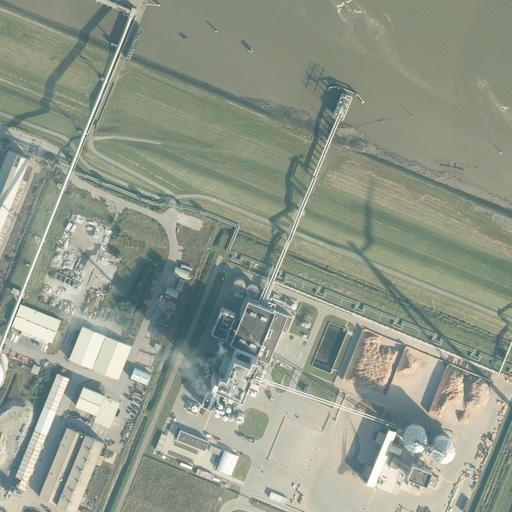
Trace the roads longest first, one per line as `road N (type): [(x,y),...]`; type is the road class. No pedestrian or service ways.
road 1 (unclassified): [(220,258),(116,511)]
road 2 (unknown): [(78,370),(119,385),(172,251),(167,224)]
road 3 (unknown): [(57,363),(123,201)]
road 4 (unknown): [(0,128),(42,146),(0,249)]
road 5 (unknown): [(20,511),(78,370)]
